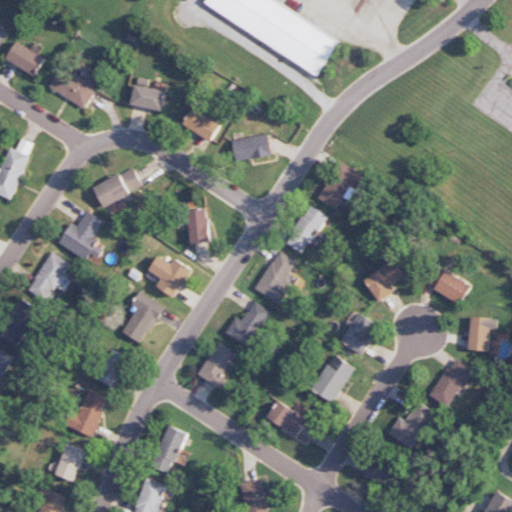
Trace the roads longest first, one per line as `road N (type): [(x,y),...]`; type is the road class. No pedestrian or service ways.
road 1 (residential): [(482,0),(336,112),(163,383),(95,511)]
road 2 (residential): [(265,214),(136,137),(80,149),(0,274)]
road 3 (residential): [(163,383),(361,511)]
road 4 (residential): [(419,336),(323,490)]
